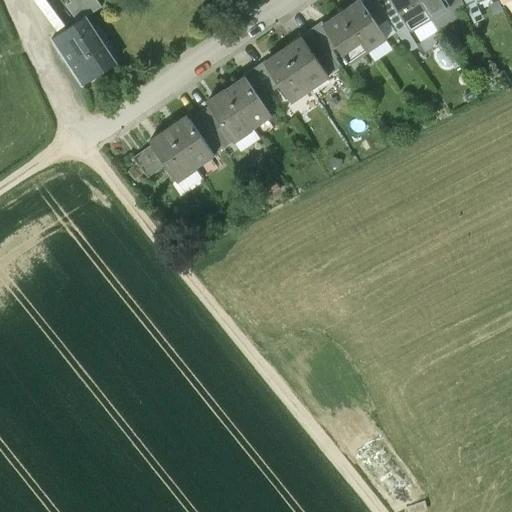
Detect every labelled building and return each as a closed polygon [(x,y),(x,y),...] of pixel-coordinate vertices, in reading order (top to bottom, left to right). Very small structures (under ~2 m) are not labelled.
[(67,5),(77,21),(86,16),(86,17),(102,7),(97,0),(70,0),(72,2),(67,5)] [(358,0),(341,12),(368,52),(387,39),(378,26),(362,3),(360,0),(358,0)] [(374,0),(365,0),(362,3),(378,26),(388,19),(374,0)] [(400,11),(393,0),(374,0),(388,19),(400,11)] [(393,0),(400,11),(411,30),(431,19),(419,0),(393,0)] [(419,0),(431,19),(437,29),(457,18),(453,11),(464,6),(460,0),(419,0)] [(324,23),(322,25),(338,47),(349,64),(368,52),(341,12),(324,23)] [(77,21),(50,39),(82,86),(114,65),(91,31),(94,28),(86,17),(86,16),(77,21)] [(338,47),(322,25),(324,23),(323,21),(311,29),(328,54),(338,47)] [(328,54),(311,29),(299,37),(300,38),(301,37),(318,60),(328,54)] [(318,60),(301,37),(300,38),(283,49),(310,89),(328,76),(318,60)] [(266,61),(264,62),(280,86),(291,102),(310,89),(283,49),(266,61)] [(280,86),(264,62),(266,61),(265,60),(253,68),(270,93),(280,86)] [(270,93),(253,68),(244,75),(245,76),(260,99),(270,93)] [(260,99),(245,76),(226,89),(253,129),(272,116),(260,99)] [(226,89),(207,102),(209,105),(224,126),(234,141),(253,129),(226,89)] [(224,126),(209,105),(200,112),(214,133),(224,126)] [(204,139),(214,133),(200,112),(190,118),(204,139)] [(169,128),(196,168),(215,155),(204,139),(190,118),(188,116),(169,128)] [(169,128),(150,141),(153,145),(166,164),(177,181),(196,168),(169,128)] [(148,176),(166,164),(153,145),(133,158),(148,176)]
